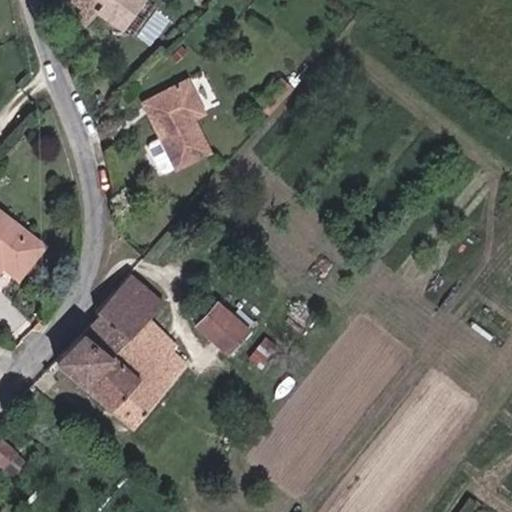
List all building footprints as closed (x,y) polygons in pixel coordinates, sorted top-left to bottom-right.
[(56,0),(87,27),(99,13),(120,30),(144,2),(141,0),(56,0)] [(185,91),(142,112),(174,179),(207,163),(185,130),(200,122),(185,91)] [(268,123),(288,101),(277,91),(257,113),(268,123)] [(0,273),(4,268),(19,280),(43,252),(0,216),(0,273)] [(104,321),(56,365),(137,432),(190,368),(160,342),(169,332),(154,318),(164,307),(131,279),(98,317),(104,321)] [(219,311),(200,333),(230,359),(249,338),(219,311)] [(0,462),(17,472),(28,452),(0,437),(0,462)]
